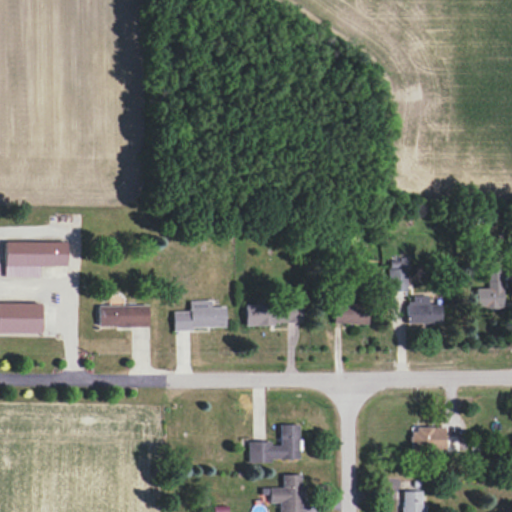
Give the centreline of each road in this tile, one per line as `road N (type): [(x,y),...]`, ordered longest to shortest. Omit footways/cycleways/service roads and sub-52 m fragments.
road 1 (residential): [(511,377),(0,378)]
road 2 (residential): [(348,379),(349,511)]
